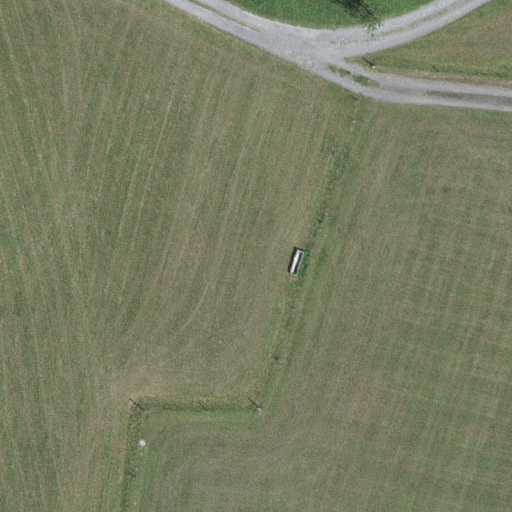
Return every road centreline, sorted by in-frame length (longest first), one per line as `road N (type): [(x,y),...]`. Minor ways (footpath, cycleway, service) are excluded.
road 1 (unclassified): [(288,32),(368,88),(511,109)]
road 2 (unclassified): [(288,32),(386,38),(450,0)]
